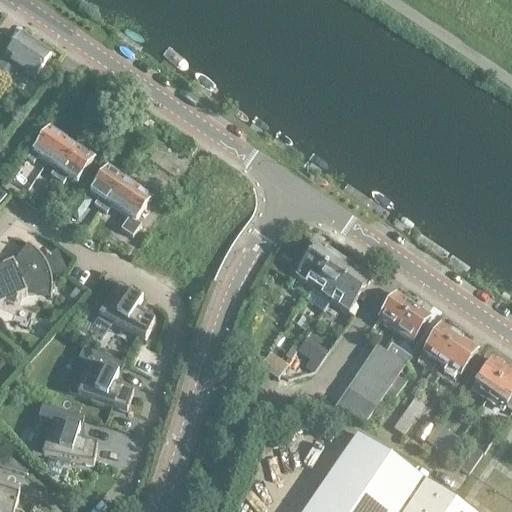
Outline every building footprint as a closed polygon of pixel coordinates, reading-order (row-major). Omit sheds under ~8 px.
[(22,35),(10,52),(0,66),(0,72),(11,80),(18,69),(34,80),(51,55),(22,35)] [(38,159),(47,165),(65,140),(49,129),(27,162),(33,166),(38,159)] [(79,150),(65,140),(47,165),(55,171),(51,178),(57,182),(79,150)] [(94,160),(79,150),(57,182),(63,186),(68,179),(77,185),(94,160)] [(95,208),(100,212),(123,179),(107,169),(90,194),(99,201),(95,208)] [(137,189),(123,179),(100,212),(106,216),(111,209),(120,215),(137,189)] [(152,200),(137,189),(120,215),(128,221),(121,232),(132,240),(141,227),(136,224),(152,200)] [(48,218),(60,201),(50,194),(38,211),(48,218)] [(26,204),(35,211),(40,204),(30,197),(26,204)] [(69,233),(78,240),(88,228),(79,221),(69,233)] [(12,265),(1,269),(0,268),(0,308),(26,297),(27,297),(27,296),(38,295),(49,298),(49,299),(50,299),(51,288),(50,277),(66,274),(57,251),(43,261),(36,252),(27,246),(26,247),(27,247),(22,256),(12,265)] [(295,280),(313,292),(336,258),(318,246),(295,280)] [(336,258),(313,292),(330,304),(353,270),(336,258)] [(353,270),(330,304),(348,316),(371,282),(353,270)] [(159,312),(109,278),(91,300),(151,340),(158,327),(150,320),(159,312)] [(413,308),(396,296),(378,323),(395,335),(413,308)] [(431,319),(413,308),(395,335),(412,346),(431,319)] [(423,356),(441,368),(461,340),(442,328),(423,356)] [(479,352),(461,340),(441,368),(460,380),(479,352)] [(316,372),(325,355),(305,343),(296,361),(316,372)] [(83,363),(67,396),(90,403),(90,405),(103,411),(105,408),(127,415),(133,397),(114,387),(124,368),(84,348),(78,361),(83,363)] [(338,409),(364,427),(404,368),(378,350),(338,409)] [(475,388),(491,398),(509,372),(493,361),(475,388)] [(511,374),(509,372),(491,398),(511,412),(511,374)] [(43,423),(32,457),(55,461),(55,463),(69,467),(70,464),(93,468),(97,449),(77,442),(84,421),(42,408),(38,421),(43,423)] [(330,446),(337,436),(318,424),(312,434),(330,446)] [(448,461),(460,443),(450,436),(438,454),(448,461)] [(462,511),(357,439),(306,511),(462,511)] [(469,478),(483,457),(473,451),(459,471),(469,478)] [(0,468),(25,477),(26,474),(0,453),(0,468)] [(0,511),(15,511),(18,503),(0,497),(0,511)]
